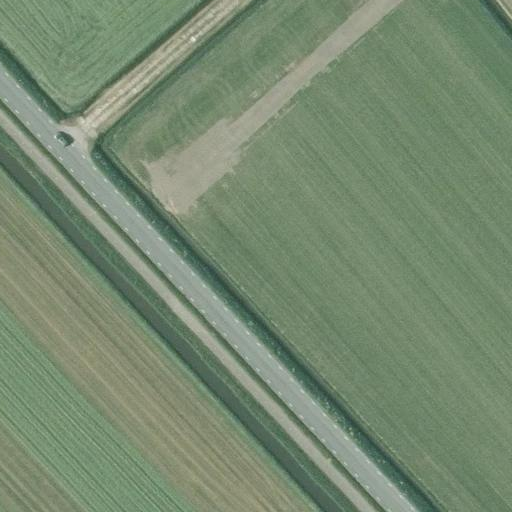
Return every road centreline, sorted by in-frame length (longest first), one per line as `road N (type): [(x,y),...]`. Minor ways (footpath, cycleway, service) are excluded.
road 1 (tertiary): [(400,511),(0,85)]
road 2 (track): [(235,0),(60,150)]
